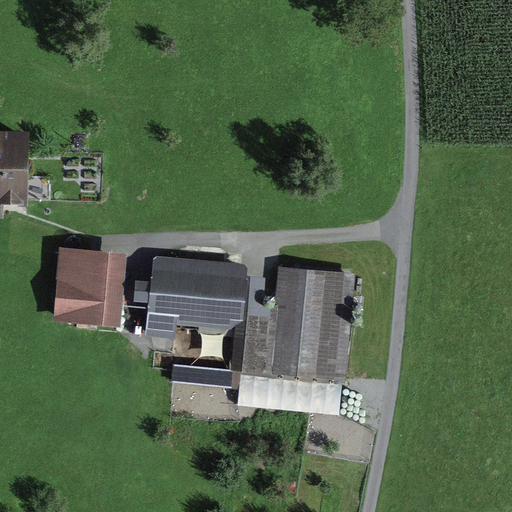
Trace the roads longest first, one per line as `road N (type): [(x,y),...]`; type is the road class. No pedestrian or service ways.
road 1 (unclassified): [(409,0),(407,230),(396,356),(368,511)]
road 2 (track): [(115,243),(407,230)]
